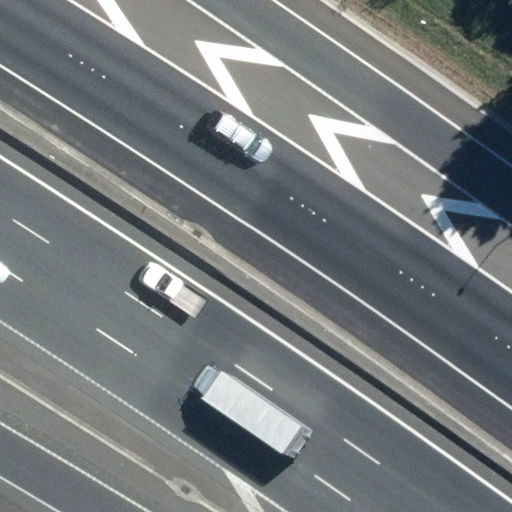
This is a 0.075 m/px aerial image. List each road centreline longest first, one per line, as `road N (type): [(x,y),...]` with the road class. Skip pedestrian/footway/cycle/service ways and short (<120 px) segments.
road 1 (motorway): [(0,14),(324,222),(511,355)]
road 2 (motorway): [(443,511),(0,214)]
road 3 (motorway): [(232,0),(511,194)]
